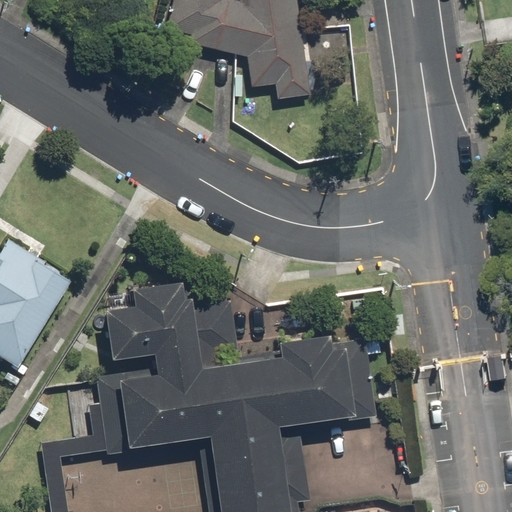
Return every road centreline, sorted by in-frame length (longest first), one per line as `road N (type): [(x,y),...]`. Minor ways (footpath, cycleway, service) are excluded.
road 1 (residential): [(418,208),(331,226),(267,215),(0,57)]
road 2 (residential): [(413,0),(436,163),(432,191),(418,208)]
road 3 (residential): [(461,360),(448,282),(418,208)]
